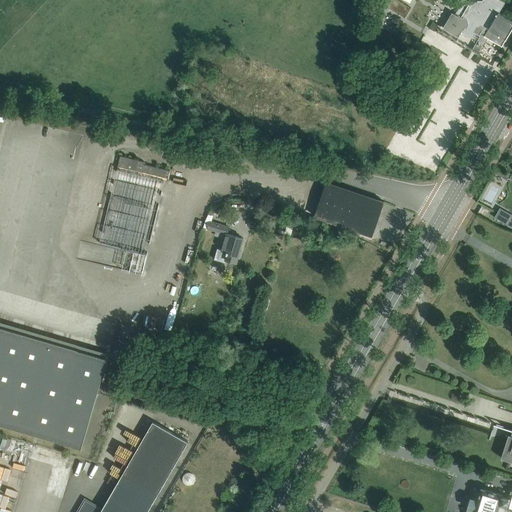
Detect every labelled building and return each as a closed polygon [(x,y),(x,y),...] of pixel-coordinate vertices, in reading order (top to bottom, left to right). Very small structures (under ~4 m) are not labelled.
[(404,18),(411,8),(398,0),(376,0),(376,1),(404,18)] [(511,20),(499,12),(505,2),(502,0),(483,0),(483,1),(482,0),(481,0),(479,1),(475,1),(472,2),(469,2),(468,3),(466,4),(462,6),(460,8),(457,11),(455,14),(452,12),(443,27),(458,37),(460,34),(463,35),(467,37),(470,38),(473,38),(475,33),(480,36),(481,34),(502,46),(511,28),(511,20)] [(167,181),(168,180),(170,170),(143,164),(144,161),(120,156),(100,243),(147,255),(165,181),(167,181)] [(372,236),(384,201),(326,182),(314,216),(372,236)] [(511,213),(497,205),(492,214),(509,225),(511,220),(511,213)] [(227,228),(211,223),(209,227),(226,232),(227,228)] [(243,238),(227,233),(222,250),(217,248),(214,259),(225,263),(226,259),(236,262),(243,238)] [(0,424),(78,447),(104,357),(0,326),(0,424)] [(151,422),(122,472),(101,509),(85,499),(77,511),(146,511),(186,442),(151,422)] [(509,435),(501,458),(510,461),(510,460),(511,458),(511,457),(511,433),(511,436),(509,435)] [(474,510),(474,511),(497,511),(500,504),(506,506),(505,509),(511,510),(511,486),(508,498),(502,496),(502,495),(481,488),(477,501),(474,510)]
